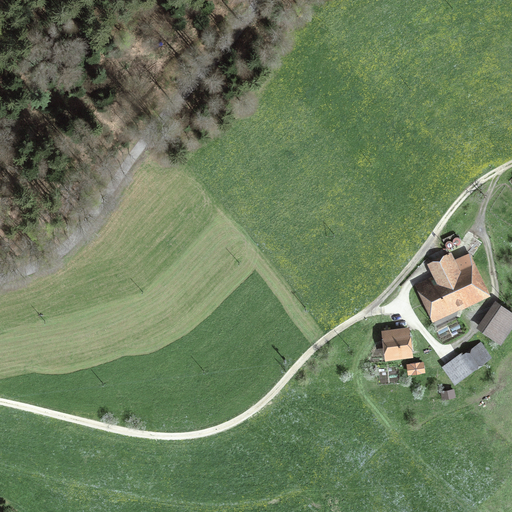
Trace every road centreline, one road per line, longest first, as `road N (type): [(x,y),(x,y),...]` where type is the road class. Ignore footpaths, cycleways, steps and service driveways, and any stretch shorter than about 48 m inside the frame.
road 1 (track): [(0,401),(146,434),(192,435),(230,423),(383,297),(468,190),(511,162)]
road 2 (unclassified): [(259,0),(84,228),(51,257),(0,278)]
road 3 (track): [(367,310),(399,306),(441,349),(463,340),(495,286),(477,227),(457,252)]
